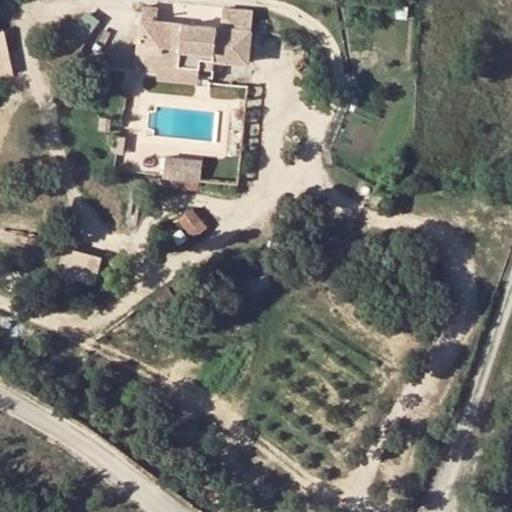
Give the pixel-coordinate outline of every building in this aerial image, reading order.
[(0,73),(17,72),(13,26),(2,27),(0,5),(0,73)] [(201,66),(201,58),(213,59),(246,61),(249,29),(137,20),(136,44),(156,45),(155,62),(201,66)] [(201,66),(155,62),(154,72),(212,78),(213,59),(201,58),(201,66)] [(174,152),(170,184),(207,189),(211,157),(174,152)] [(98,286),(109,255),(73,242),(62,273),(98,286)]
